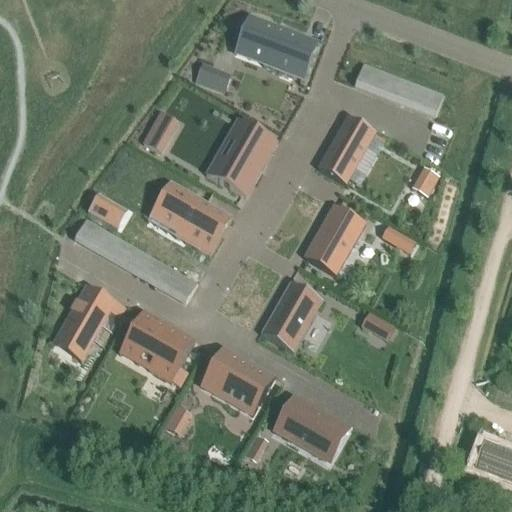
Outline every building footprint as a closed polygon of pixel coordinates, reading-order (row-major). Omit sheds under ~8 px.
[(249,19),(244,33),(258,38),(250,60),(265,66),(263,70),(305,85),(314,63),(298,57),(305,39),(249,19)] [(203,69),(197,85),(224,96),(231,79),(203,69)] [(161,116),(144,147),(161,157),(171,140),(155,131),(163,117),(161,116)] [(349,122),(319,173),(346,189),(376,138),(349,122)] [(238,123),(206,179),(246,201),(278,146),(276,144),(275,146),(239,126),(240,124),(238,123)] [(425,171),(413,192),(427,201),(439,180),(425,171)] [(173,185),(162,204),(173,210),(164,225),(181,235),(178,240),(213,260),(236,220),(173,185)] [(98,198),(88,216),(117,233),(119,229),(116,227),(122,217),(110,210),(112,206),(98,198)] [(334,210),(304,262),(336,280),(366,228),(334,210)] [(388,232),(382,243),(409,258),(416,247),(388,232)] [(291,286),(261,338),(294,357),(295,355),(291,353),(315,311),(319,313),(323,305),(291,286)] [(87,289),(56,342),(84,358),(81,365),(82,366),(110,316),(120,322),(126,311),(87,289)] [(126,344),(121,353),(139,363),(151,369),(148,373),(171,387),(196,345),(195,344),(191,342),(186,339),(173,331),(166,328),(154,321),(150,318),(144,315),(126,344)] [(369,316),(361,330),(370,335),(378,322),(369,316)] [(223,351),(201,390),(253,420),(275,381),(223,351)] [(274,435),(275,436),(277,433),(328,462),(346,430),(351,433),(352,432),(294,398),(293,400),(294,400),(274,435)] [(178,411),(166,431),(178,438),(190,418),(178,411)] [(257,440),(254,445),(265,451),(268,446),(257,440)] [(511,455),(485,445),(475,471),(511,485),(511,455)]
